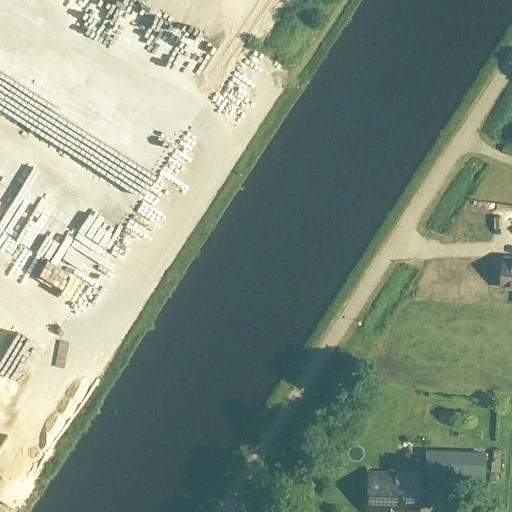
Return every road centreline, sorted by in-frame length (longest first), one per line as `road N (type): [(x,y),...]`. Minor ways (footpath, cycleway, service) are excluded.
road 1 (unclassified): [(222,511),(511,61)]
road 2 (unknown): [(0,120),(122,207),(134,228),(76,340),(0,296)]
